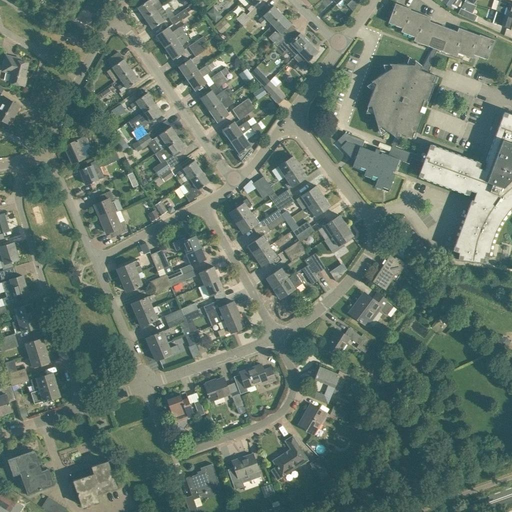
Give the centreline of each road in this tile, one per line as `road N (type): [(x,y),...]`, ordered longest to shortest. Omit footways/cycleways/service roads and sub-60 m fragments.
road 1 (residential): [(275,337),(336,295),(372,239),(368,218),(288,116)]
road 2 (residential): [(143,384),(167,446),(185,452),(261,424),(289,402),(293,372),(275,337)]
road 3 (residential): [(80,406),(17,197),(34,161)]
road 4 (residential): [(234,184),(110,20)]
road 5 (residential): [(275,337),(203,204)]
road 6 (residential): [(43,144),(110,20)]
road 7 (residential): [(143,384),(275,337)]
road 8 (residential): [(143,384),(93,260)]
road 9 (residential): [(93,260),(43,144)]
road 10 (residential): [(93,260),(203,204)]
